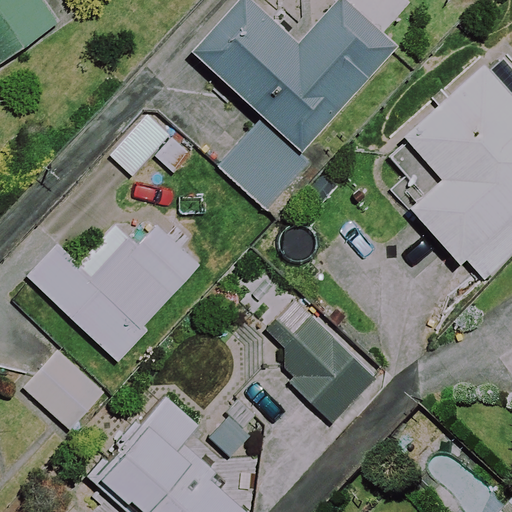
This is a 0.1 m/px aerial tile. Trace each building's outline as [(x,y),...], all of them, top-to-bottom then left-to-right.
[(0,0),(0,60),(60,21),(46,0),(0,0)] [(391,49),(337,1),(298,46),(245,0),(243,0),(193,57),(262,118),(218,168),(266,211),(307,164),(297,156),(391,49)] [(511,98),(482,66),(384,156),(421,196),(408,208),(479,284),(511,253),(511,98)] [(187,151),(146,114),(107,156),(129,177),(151,153),(170,170),(187,151)] [(137,245),(115,225),(78,265),(56,244),(26,276),(112,356),(196,267),(154,227),(137,245)] [(284,296),(256,326),(285,354),(274,366),(335,425),(375,384),(284,296)] [(101,392),(55,351),(23,386),(69,428),(101,392)] [(195,426),(161,395),(93,469),(140,511),(187,460),(174,449),(195,426)] [(243,511),(195,469),(157,511),(243,511)]
